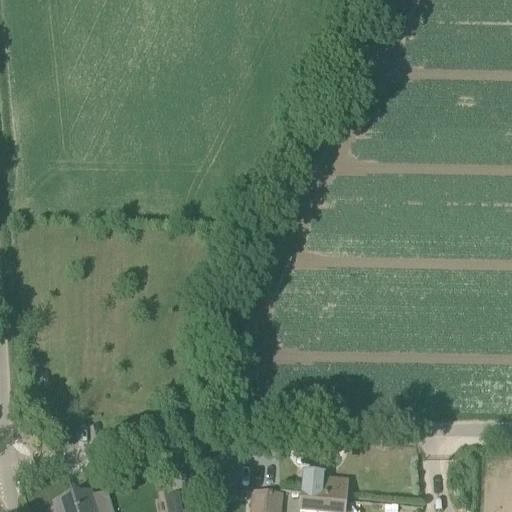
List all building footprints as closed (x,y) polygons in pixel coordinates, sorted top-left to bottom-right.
[(22,443),(33,439),(30,428),(18,432),(22,443)] [(299,511),(352,511),(345,503),(347,486),(302,482),(299,511)] [(279,511),(280,498),(253,495),(251,511),(279,511)] [(55,511),(94,511),(90,496),(54,507),(55,511)] [(182,511),(179,496),(164,499),(166,511),(198,511),(199,511),(192,511),(182,511)]
